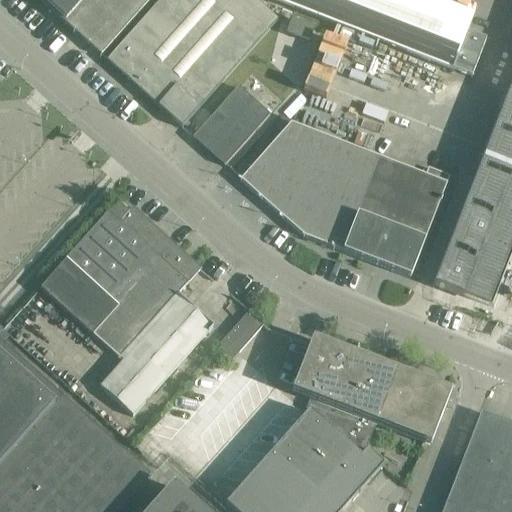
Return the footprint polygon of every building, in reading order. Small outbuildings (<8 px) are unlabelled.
[(38,0),(100,55),(149,0),(38,0)] [(161,0),(107,61),(162,111),(181,128),(277,21),(253,0),(161,0)] [(475,13),(438,0),(269,0),(269,1),(453,69),(452,71),(472,79),(486,42),(467,34),(475,13)] [(308,43),(313,29),(292,21),(287,35),(308,43)] [(322,36),(307,92),(330,98),(345,42),(322,36)] [(221,108),(193,139),(225,168),(252,137),(269,118),(239,90),(222,109),(221,108)] [(511,100),(501,129),(511,132),(511,100)] [(305,238),(377,266),(409,278),(445,185),(291,125),(241,182),(305,238)] [(511,136),(497,131),(484,165),(511,175),(511,136)] [(511,178),(484,168),(471,202),(511,217),(511,178)] [(118,204),(108,214),(118,223),(128,213),(118,203),(118,204)] [(511,221),(472,207),(459,240),(508,259),(511,248),(511,221)] [(214,329),(190,308),(178,297),(186,286),(200,271),(199,270),(191,263),(184,256),(132,209),(128,213),(118,223),(108,214),(50,278),(51,278),(40,291),(93,337),(119,360),(123,363),(115,371),(100,388),(133,418),(214,329)] [(457,246),(445,280),(493,299),(506,265),(457,246)] [(268,334),(269,332),(271,327),(271,325),(265,325),(263,324),(260,322),(257,320),(249,313),(217,350),(232,363),(260,331),(268,334)] [(376,426),(431,447),(451,394),(397,373),(313,341),(310,349),(292,394),(310,401),(306,411),(310,414),(226,507),(231,511),(344,511),(384,469),(365,453),(376,426)] [(0,511),(117,511),(150,477),(0,343),(0,511)] [(511,511),(511,425),(482,414),(474,435),(444,511),(511,511)] [(152,511),(197,511),(172,490),(152,511)]
